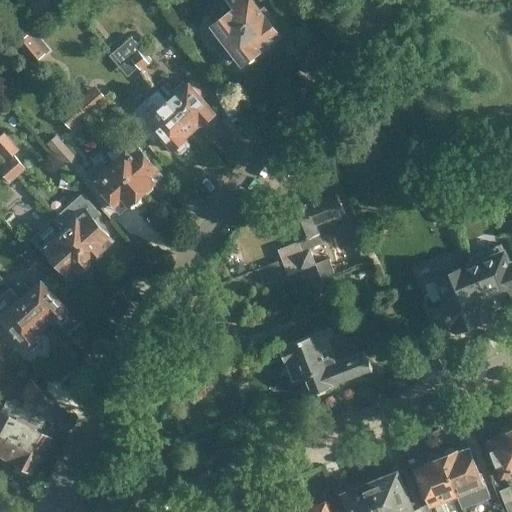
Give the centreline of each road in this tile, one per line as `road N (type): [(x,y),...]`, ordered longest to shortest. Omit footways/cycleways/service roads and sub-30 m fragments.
road 1 (residential): [(56,511),(60,487),(175,271),(367,25),(370,0)]
road 2 (residential): [(128,511),(511,359)]
